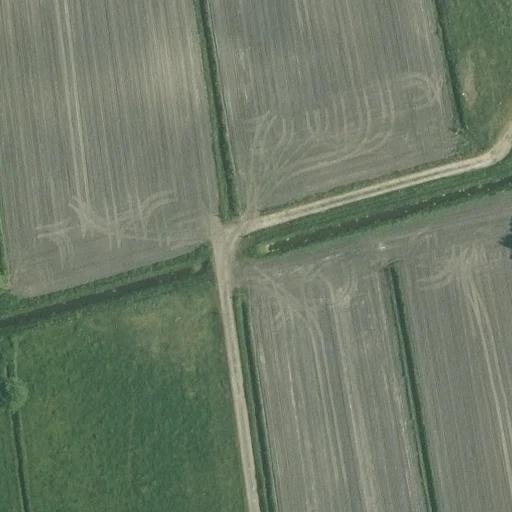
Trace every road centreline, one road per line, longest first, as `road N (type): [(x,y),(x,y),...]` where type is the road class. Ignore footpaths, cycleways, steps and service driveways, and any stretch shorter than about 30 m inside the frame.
road 1 (track): [(0,304),(511,155)]
road 2 (track): [(224,241),(221,275),(252,511)]
